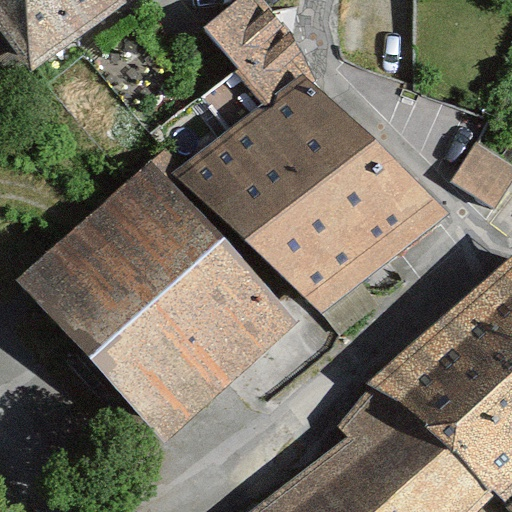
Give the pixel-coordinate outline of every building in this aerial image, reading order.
[(109,0),(0,0),(0,47),(18,71),(114,6),(109,0)] [(251,0),(240,0),(196,31),(257,109),(289,82),(303,70),(251,0)] [(312,317),(433,217),(289,82),(257,109),(166,180),(312,317)] [(511,161),(480,141),(454,180),(498,209),(511,187),(511,161)] [(13,295),(151,451),(292,325),(135,160),(83,217),(13,295)] [(485,495),(494,504),(511,486),(511,255),(378,392),(485,495)] [(468,511),(485,495),(378,392),(328,430),(343,442),(256,511),(468,511)]
